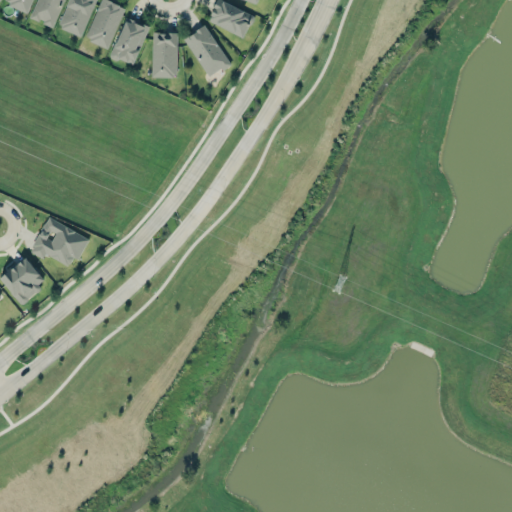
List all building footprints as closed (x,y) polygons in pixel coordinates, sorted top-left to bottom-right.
[(4,0),(4,2),(27,12),(32,0),(4,0)] [(82,36),(95,0),(67,0),(58,27),(82,36)] [(107,48),(125,8),(108,0),(100,0),(84,38),(107,48)] [(243,37),(254,14),(221,0),(216,0),(207,21),(243,37)] [(132,65),(149,27),(126,17),(110,55),(132,65)] [(208,77),(230,63),(204,24),(183,38),(208,77)] [(151,76),(176,77),(177,32),(152,32),(151,76)] [(89,236),(46,217),(30,252),(43,257),(44,254),(68,265),(72,256),(78,259),(89,236)] [(46,283),(25,256),(0,276),(0,277),(19,303),(46,283)]
